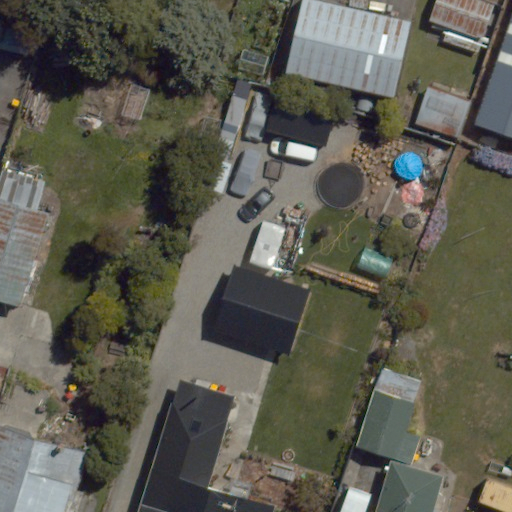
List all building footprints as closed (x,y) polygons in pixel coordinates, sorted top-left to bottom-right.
[(411,22),(313,0),(302,0),(286,74),(393,98),(411,22)] [(493,5),(480,0),(436,0),(429,21),(481,40),(493,5)] [(511,17),(475,124),(511,137),(511,17)] [(0,299),(21,306),(49,214),(0,198),(0,299)] [(289,355),(310,289),(234,265),(213,331),(289,355)] [(239,395),(180,377),(139,511),(272,511),(274,505),(211,487),(239,395)] [(373,389),(355,446),(411,464),(419,438),(406,433),(416,402),(373,389)] [(64,511),(83,452),(0,427),(0,511),(64,511)] [(390,460),(374,511),(434,511),(445,475),(390,460)]
